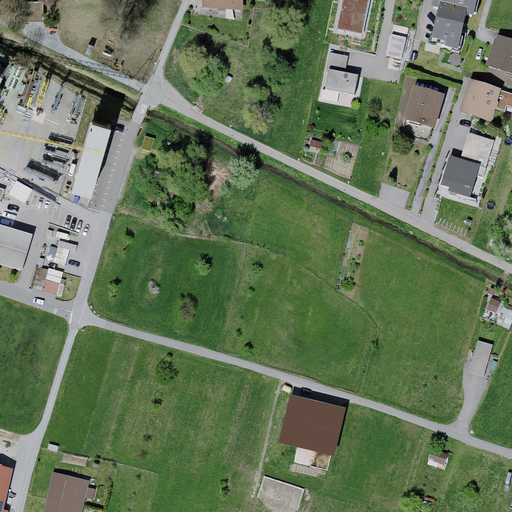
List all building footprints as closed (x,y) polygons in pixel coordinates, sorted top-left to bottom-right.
[(243,0),(202,0),(203,12),(244,11),(243,0)] [(370,0),(340,0),(334,30),(363,36),(370,0)] [(478,0),(435,0),(433,10),(440,12),(433,44),(461,50),(469,17),(475,19),(478,0)] [(407,38),(390,35),(386,57),(401,60),(407,38)] [(511,42),(498,38),(489,69),(511,75),(511,42)] [(348,56),(330,52),(322,88),(354,96),(359,75),(345,72),(348,56)] [(503,92),(471,83),(461,115),(493,124),(503,92)] [(442,96),(415,88),(406,116),(433,124),(442,96)] [(111,129),(91,124),(71,193),(91,199),(111,129)] [(462,161),(450,158),(441,188),(477,198),(492,143),(469,136),(462,161)] [(32,239),(0,229),(0,269),(22,276),(32,239)] [(78,246),(59,241),(53,262),(66,266),(69,250),(75,252),(78,246)] [(63,272),(48,268),(42,291),(57,295),(63,272)] [(501,304),(492,300),(486,312),(496,317),(501,304)] [(494,347),(479,343),(469,376),(485,380),(494,347)] [(290,395),(279,442),(333,456),(346,408),(290,395)] [(449,457),(433,452),(429,465),(446,470),(449,457)] [(0,511),(3,511),(14,474),(0,470),(0,511)] [(83,511),(90,483),(53,474),(44,511),(83,511)]
